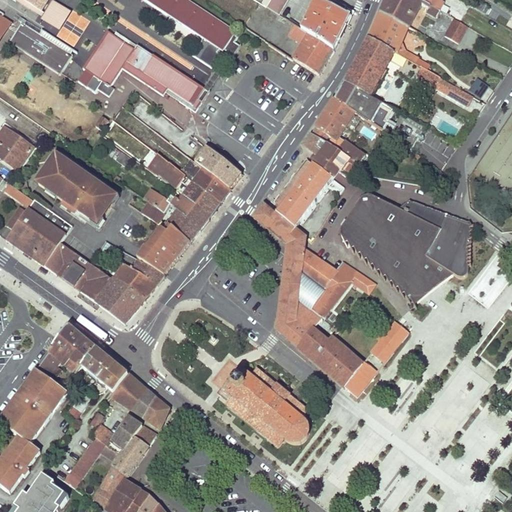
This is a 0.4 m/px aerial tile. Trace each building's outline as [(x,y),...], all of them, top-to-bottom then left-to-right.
[(23,0),(40,11),(47,0),(23,0)] [(185,0),(143,0),(208,43),(196,62),(210,72),(219,58),(216,55),(219,51),(222,53),(223,51),(233,57),(239,47),(234,44),(237,39),(233,37),(236,33),(185,0)] [(287,0),(269,0),(265,8),(278,16),(287,0)] [(353,12),(328,0),(316,0),(301,30),(334,51),(339,40),(353,12)] [(418,0),(386,0),(381,14),(410,29),(422,5),(429,9),(427,13),(437,18),(441,12),(440,11),(418,0)] [(418,0),(440,11),(445,2),(440,0),(418,0)] [(60,33),(72,14),(52,2),(41,21),(60,33)] [(479,2),(475,9),(486,15),(490,8),(479,2)] [(381,14),(368,39),(396,53),(397,54),(410,29),(381,14)] [(0,38),(11,19),(2,15),(0,18),(0,38)] [(456,20),(447,37),(460,44),(469,28),(456,20)] [(43,35),(22,23),(18,28),(19,31),(20,34),(24,41),(25,43),(26,49),(25,52),(61,74),(73,54),(68,51),(71,46),(46,31),(43,35)] [(295,26),(289,36),(303,45),(297,53),(293,59),(318,76),(321,72),(334,51),(301,30),(295,26)] [(87,72),(80,84),(95,94),(98,90),(109,98),(114,90),(111,88),(123,71),(163,97),(168,90),(192,106),(190,109),(195,113),(202,103),(197,100),(204,89),(138,47),(136,50),(109,33),(84,71),(87,72)] [(368,39),(346,84),(371,98),(396,53),(368,39)] [(421,59),(407,52),(404,58),(422,68),(425,70),(427,66),(419,62),(421,59)] [(425,70),(422,68),(419,75),(439,84),(442,79),(425,70)] [(439,84),(419,75),(417,78),(436,88),(439,84)] [(371,98),(346,84),(335,99),(357,114),(384,131),(396,112),(371,98)] [(197,100),(202,103),(209,93),(204,89),(197,100)] [(192,106),(168,90),(166,94),(190,109),(192,106)] [(335,99),(325,115),(347,129),(357,114),(335,99)] [(325,115),(312,135),(330,147),(335,139),(338,142),(347,129),(325,115)] [(402,116),(395,130),(417,142),(424,129),(402,116)] [(102,118),(95,127),(101,132),(108,123),(102,118)] [(375,142),(381,130),(365,122),(359,133),(375,142)] [(0,159),(17,172),(33,149),(5,129),(0,135),(0,159)] [(330,147),(312,135),(305,147),(326,163),(334,163),(337,165),(336,169),(340,171),(342,171),(344,169),(347,164),(350,161),(338,153),(330,147)] [(347,143),(338,153),(350,161),(358,168),(366,157),(347,143)] [(115,149),(110,156),(127,168),(132,160),(115,149)] [(212,155),(205,150),(195,164),(230,192),(240,179),(238,178),(211,156),(212,155)] [(194,184),(158,156),(150,166),(177,188),(182,182),(191,189),(184,197),(210,218),(220,205),(194,184)] [(118,200),(59,159),(41,186),(63,202),(62,204),(75,214),(77,211),(99,226),(118,200)] [(195,164),(190,160),(183,170),(197,181),(194,184),(220,205),(223,201),(230,192),(195,164)] [(281,209),(276,214),(296,231),(328,187),(339,195),(344,189),(320,171),(307,160),(275,204),(281,209)] [(358,168),(354,175),(367,177),(368,169),(358,168)] [(5,192),(29,209),(33,202),(9,186),(5,192)] [(154,193),(150,190),(143,200),(146,202),(154,193)] [(178,212),(200,231),(210,218),(184,197),(180,202),(172,196),(167,202),(154,193),(146,202),(149,204),(164,215),(171,206),(178,212)] [(382,276),(384,278),(387,277),(390,284),(393,283),(397,290),(400,288),(403,295),(406,294),(408,301),(412,299),(414,303),(450,274),(453,276),(457,279),(461,280),(464,280),(467,278),(469,276),(469,269),(468,266),(469,265),(468,262),(470,260),(468,258),(469,257),(468,254),(470,253),(468,249),(470,248),(468,246),(471,245),(469,242),(471,241),(469,238),(472,237),(470,234),(472,233),(470,229),(472,228),(469,223),(433,210),(412,203),(410,203),(398,211),(382,202),(377,199),(374,198),(371,197),(367,198),(363,200),(359,204),(349,219),(346,224),(342,230),(340,234),(340,236),(342,241),(345,245),(349,243),(352,250),(355,249),(358,256),(362,254),(365,261),(368,260),(371,267),(375,266),(378,273),(380,271),(382,276)] [(72,228),(34,201),(33,202),(29,209),(26,212),(13,231),(6,240),(9,243),(10,240),(23,250),(21,251),(31,259),(33,257),(42,263),(41,265),(52,272),(56,275),(63,266),(66,266),(85,279),(83,281),(87,283),(97,271),(91,266),(62,246),(72,228)] [(164,215),(149,204),(141,214),(157,225),(164,215)] [(254,219),(265,229),(276,214),(265,206),(254,219)] [(26,212),(21,209),(8,227),(13,231),(26,212)] [(200,231),(178,212),(169,225),(191,243),(200,231)] [(296,231),(276,214),(265,229),(287,247),(286,254),(302,235),(296,231)] [(148,252),(139,262),(165,277),(191,243),(169,225),(148,252)] [(282,336),(298,350),(313,331),(321,321),(310,311),(323,293),(286,263),(292,255),(297,259),(305,248),(307,239),(302,235),(286,254),(277,331),(282,336)] [(331,311),(350,286),(336,276),(344,265),(343,264),(336,273),(305,251),(305,248),(297,259),(292,255),(286,263),(323,293),(310,311),(321,321),(329,311),(331,311)] [(139,262),(131,257),(127,263),(125,267),(157,286),(165,277),(139,262)] [(116,281),(144,302),(157,286),(125,267),(121,264),(119,269),(123,271),(116,281)] [(369,297),(376,287),(344,265),(336,276),(350,286),(352,284),(363,292),(369,297)] [(112,281),(97,271),(87,283),(80,292),(96,303),(125,325),(144,302),(116,281),(113,279),(112,281)] [(402,343),(409,334),(395,322),(388,331),(380,343),(371,353),(372,354),(385,364),(394,353),(393,352),(401,342),(402,343)] [(388,331),(383,327),(374,338),(380,343),(388,331)] [(81,370),(96,351),(68,328),(55,347),(3,419),(0,424),(21,438),(0,465),(0,486),(11,495),(23,477),(25,479),(30,473),(27,471),(40,454),(29,445),(67,395),(54,384),(63,372),(59,369),(63,364),(77,375),(81,370)] [(313,331),(298,350),(312,362),(328,343),(313,331)] [(328,343),(312,362),(344,388),(362,366),(331,340),(328,343)] [(128,377),(96,351),(81,370),(113,396),(128,377)] [(372,354),(364,364),(377,374),(385,364),(372,354)] [(362,366),(344,388),(357,399),(377,374),(364,364),(362,366)] [(250,377),(242,370),(233,381),(224,392),(233,399),(227,407),(278,449),(285,440),(289,444),(293,446),(297,447),(302,445),(304,443),(308,440),(310,436),(310,431),(309,426),(307,423),(304,420),(301,419),(308,412),(257,370),(250,377)] [(132,414),(148,393),(128,377),(113,396),(111,399),(132,414)] [(92,399),(82,393),(66,417),(74,423),(92,399)] [(143,422),(155,400),(148,393),(132,414),(143,422)] [(159,433),(170,411),(155,400),(143,422),(159,433)] [(100,425),(104,418),(99,415),(91,426),(96,430),(100,425)] [(125,424),(129,419),(123,415),(120,421),(125,424)] [(135,439),(143,428),(129,419),(125,424),(116,437),(112,442),(108,448),(115,453),(120,447),(125,451),(111,468),(113,469),(127,480),(148,449),(135,439)] [(112,442),(116,437),(100,425),(96,430),(112,442)] [(370,443),(376,434),(366,427),(360,437),(370,443)] [(156,436),(143,428),(135,439),(148,449),(156,436)] [(108,448),(112,442),(96,430),(92,438),(95,440),(105,447),(108,448)] [(96,461),(105,447),(95,440),(84,455),(96,461)] [(75,491),(96,461),(84,455),(64,483),(75,491)] [(125,483),(127,480),(113,469),(108,475),(103,484),(93,499),(107,508),(124,482),(125,483)] [(103,484),(108,475),(102,471),(96,479),(103,484)] [(60,487),(48,478),(39,492),(35,489),(33,498),(25,496),(14,511),(64,511),(72,502),(58,489),(60,487)] [(107,508),(105,511),(128,511),(141,492),(125,483),(124,482),(107,508)] [(140,511),(150,498),(141,492),(128,511),(140,511)] [(155,511),(159,507),(158,506),(150,498),(140,511),(155,511)]
